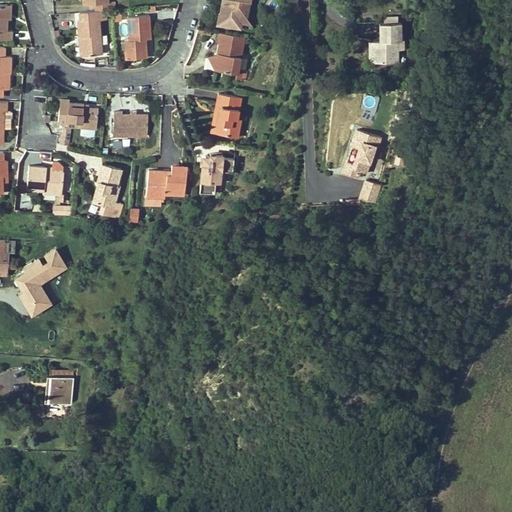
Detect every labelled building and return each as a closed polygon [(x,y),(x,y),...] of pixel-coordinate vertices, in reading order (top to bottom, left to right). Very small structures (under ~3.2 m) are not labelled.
[(82,0),(83,4),(95,3),(99,3),(99,11),(101,11),(106,10),(114,10),(115,10),(114,2),(109,2),(108,0),(82,0)] [(225,0),(225,2),(222,1),(220,13),(217,25),(242,29),(243,20),(241,17),(240,17),(241,10),(245,11),(246,0),(225,0)] [(6,31),(7,20),(7,5),(0,5),(0,39),(11,40),(11,31),(6,31)] [(79,20),(77,20),(79,37),(82,37),(84,56),(102,55),(99,19),(101,18),(101,11),(99,11),(96,11),(79,13),(79,20)] [(126,59),(143,58),(142,39),(145,39),(151,39),(149,15),(128,16),(130,39),(124,40),(126,59)] [(398,27),(396,27),(382,27),(377,27),(377,45),(372,45),(372,67),(396,67),(396,55),(395,45),(398,45),(398,36),(398,27)] [(217,41),(220,41),(218,54),(215,70),(237,74),(238,70),(245,37),(218,32),(217,41)] [(0,89),(6,89),(6,74),(9,74),(10,74),(11,56),(5,56),(5,47),(0,47),(0,89)] [(208,57),(215,70),(218,54),(208,57)] [(242,81),(244,71),(238,70),(237,74),(236,80),(242,81)] [(218,93),(215,111),(219,112),(215,130),(226,132),(225,136),(238,138),(239,127),(231,126),(233,117),(237,119),(241,97),(218,93)] [(98,108),(88,108),(84,107),(84,103),(69,102),(69,99),(60,99),(59,121),(66,122),(66,126),(96,128),(98,108)] [(215,130),(219,112),(215,111),(211,133),(225,136),(226,132),(215,130)] [(121,112),(112,112),(111,136),(145,139),(147,117),(121,115),(121,112)] [(233,117),(231,126),(239,127),(241,119),(237,119),(233,117)] [(61,128),(60,143),(69,143),(70,128),(61,128)] [(378,141),(354,133),(348,151),(355,153),(350,167),(343,164),(339,177),(354,182),(356,176),(363,178),(372,151),(374,152),(378,141)] [(223,155),(211,154),(209,157),(209,155),(208,154),(206,154),(205,154),(203,155),(202,156),(202,157),(202,159),(203,160),(204,161),(202,164),(199,193),(215,195),(216,183),(220,184),(221,171),(233,172),(234,159),(223,158),(223,155)] [(395,155),(394,162),(403,164),(404,157),(395,155)] [(97,181),(99,182),(102,183),(96,203),(113,209),(119,188),(116,187),(121,171),(102,165),(97,181)] [(148,169),(147,179),(151,179),(150,197),(164,199),(165,194),(184,196),(187,166),(171,165),(171,172),(170,174),(162,173),(162,171),(148,169)] [(26,189),(43,191),(62,192),(63,172),(52,172),(46,171),(46,168),(28,166),(26,189)] [(150,197),(151,179),(147,179),(145,205),(164,207),(164,199),(150,197)] [(96,203),(102,183),(99,182),(92,202),(96,203)] [(377,189),(363,185),(357,204),(371,208),(377,189)] [(53,205),(53,215),(71,215),(71,205),(53,205)] [(134,224),(135,212),(127,211),(126,223),(134,224)] [(14,252),(15,241),(5,240),(4,251),(7,251),(14,252)] [(49,259),(51,259),(56,260),(58,247),(50,246),(49,259)] [(51,259),(50,271),(60,272),(71,273),(72,261),(56,260),(51,259)] [(47,282),(50,283),(50,289),(58,290),(59,286),(60,272),(50,271),(48,271),(47,282)] [(70,286),(71,273),(60,272),(59,286),(70,287),(70,286)] [(47,401),(71,403),(74,371),(50,369),(50,375),(47,401)]
